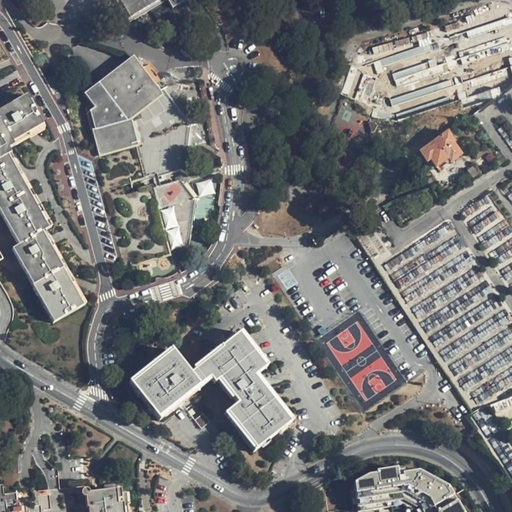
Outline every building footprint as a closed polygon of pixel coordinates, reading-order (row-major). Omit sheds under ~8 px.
[(186,0),(121,0),(131,17),(160,0),(166,0),(169,3),(173,9),(186,0)] [(138,57),(102,83),(104,85),(113,79),(117,76),(133,64),(139,72),(140,73),(146,69),(138,57)] [(91,112),(111,189),(114,188),(117,188),(120,187),(124,186),(126,185),(132,184),(132,179),(139,176),(144,175),(128,123),(134,119),(143,112),(151,107),(160,100),(164,96),(157,86),(152,77),(146,69),(140,73),(139,72),(133,64),(117,76),(113,79),(104,85),(102,83),(87,94),(96,107),(94,110),(91,112)] [(152,64),(146,69),(152,77),(157,86),(164,81),(152,64)] [(134,119),(128,123),(144,175),(144,180),(181,170),(183,160),(184,148),(187,131),(168,102),(164,96),(160,100),(151,107),(143,112),(134,119)] [(0,210),(19,246),(13,250),(55,322),(84,306),(43,235),(42,233),(48,229),(7,156),(11,154),(9,149),(15,145),(14,142),(43,125),(27,97),(0,111),(0,119),(0,120),(0,210)] [(455,142),(448,132),(420,152),(427,162),(431,160),(437,167),(445,161),(448,159),(450,161),(451,162),(462,155),(453,143),(455,142)] [(177,182),(151,189),(168,253),(186,248),(194,203),(177,182)] [(126,195),(124,186),(120,187),(117,188),(114,188),(111,189),(131,263),(168,253),(151,189),(126,195)] [(257,449),(271,438),(290,423),(253,377),(265,368),(239,335),(222,348),(223,350),(190,375),(172,353),(132,384),(159,418),(210,377),(215,383),(219,379),(238,404),(228,413),(257,449)] [(202,429),(206,425),(210,422),(204,414),(196,420),(202,429)] [(460,511),(464,510),(447,480),(419,464),(402,467),(400,462),(376,466),(368,469),(354,478),(359,506),(402,503),(417,510),(417,511),(460,511)] [(0,511),(40,511),(50,511),(48,498),(37,499),(38,502),(32,502),(31,492),(3,495),(1,487),(0,487),(0,511)] [(128,511),(128,503),(118,504),(117,500),(121,499),(120,489),(86,493),(87,507),(89,507),(89,511),(128,511)]
